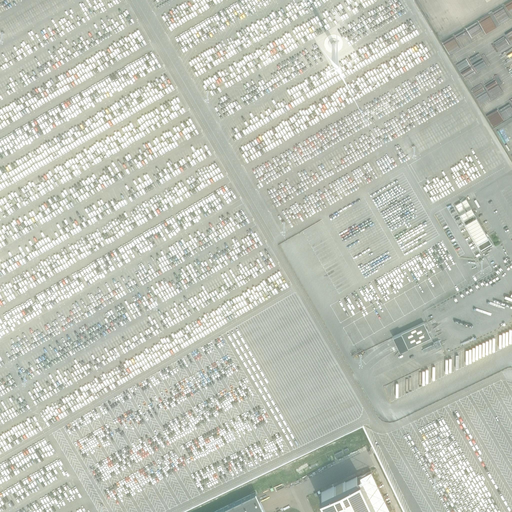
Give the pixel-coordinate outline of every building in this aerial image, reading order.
[(511,142),(511,122),(503,128),(511,142)] [(482,251),(493,245),(466,199),(455,205),(482,251)] [(400,351),(431,337),(424,322),(393,336),(400,351)] [(436,348),(441,345),(439,340),(433,343),(434,344),(423,349),(424,352),(435,347),(436,348)] [(390,511),(371,471),(319,496),(327,511),(390,511)] [(264,511),(255,492),(212,511),(264,511)]
